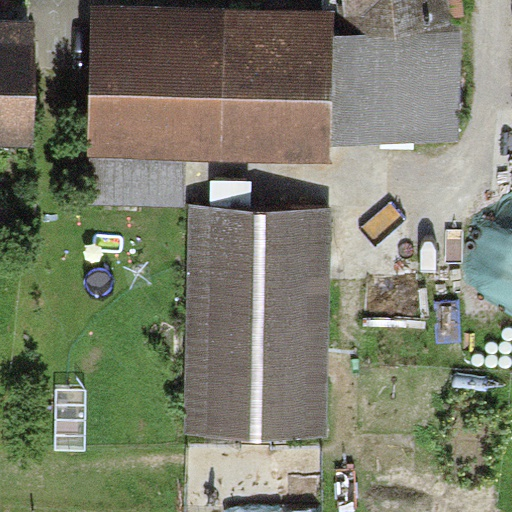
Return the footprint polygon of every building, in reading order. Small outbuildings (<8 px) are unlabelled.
[(466,0),(337,0),(338,12),(467,1),(466,0)] [(458,134),(460,32),(335,29),(336,7),(89,1),(86,154),(333,160),(334,131),(458,134)] [(0,133),(32,134),(33,13),(0,12),(0,133)] [(188,202),(189,160),(93,158),(93,200),(188,202)] [(511,190),(494,191),(499,294),(511,293),(511,190)] [(336,434),(339,204),(193,202),(189,431),(336,434)]
